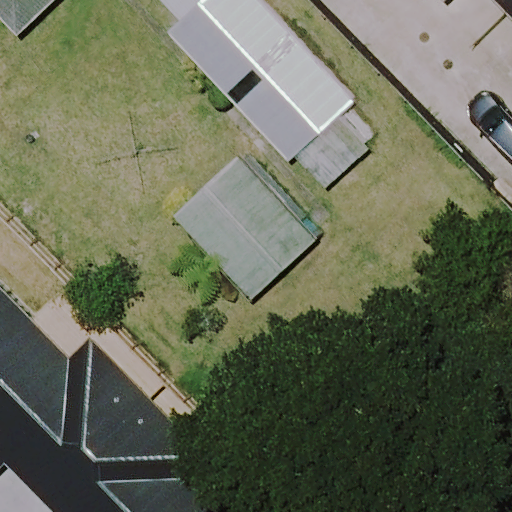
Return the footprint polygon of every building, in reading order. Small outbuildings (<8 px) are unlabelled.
[(0,0),(0,13),(14,28),(44,0),(0,0)] [(134,0),(175,41),(216,0),(134,0)] [(261,0),(216,0),(175,41),(325,195),(390,131),(261,0)] [(317,240),(237,157),(175,217),(255,300),(317,240)] [(147,395),(58,310),(0,372),(0,413),(68,479),(147,395)]
